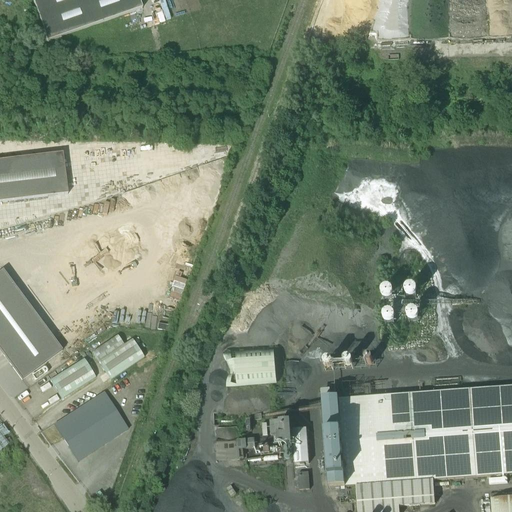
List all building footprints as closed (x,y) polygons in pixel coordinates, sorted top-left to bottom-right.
[(31,0),(47,42),(142,9),(138,0),(31,0)] [(369,30),(376,0),(362,0),(356,27),(369,30)] [(408,30),(406,0),(376,0),(377,4),(370,29),(370,32),(376,32),(376,38),(406,37),(408,30)] [(0,202),(67,195),(62,154),(0,160),(0,202)] [(0,351),(22,381),(62,351),(2,271),(0,272),(0,351)] [(174,275),(170,289),(181,292),(186,278),(174,275)] [(375,286),(370,294),(380,301),(385,293),(375,286)] [(117,336),(92,353),(98,362),(110,381),(143,358),(131,340),(124,345),(117,336)] [(226,387),(272,384),(270,351),(224,354),(226,387)] [(83,360),(50,381),(61,399),(95,378),(83,360)] [(433,482),(511,476),(511,387),(470,390),(322,401),(329,489),(356,487),(357,511),(399,511),(399,508),(435,506),(433,482)] [(104,393),(54,425),(77,462),(128,430),(104,393)] [(281,421),(262,422),(263,444),(282,443),(281,421)] [(304,428),(289,429),(291,464),(305,463),(304,428)] [(255,438),(233,439),(234,449),(239,449),(239,459),(260,459),(260,454),(264,454),(264,444),(255,445),(255,438)] [(309,473),(298,474),(300,491),(310,491),(309,473)] [(489,511),(511,511),(511,495),(489,496),(489,511)]
